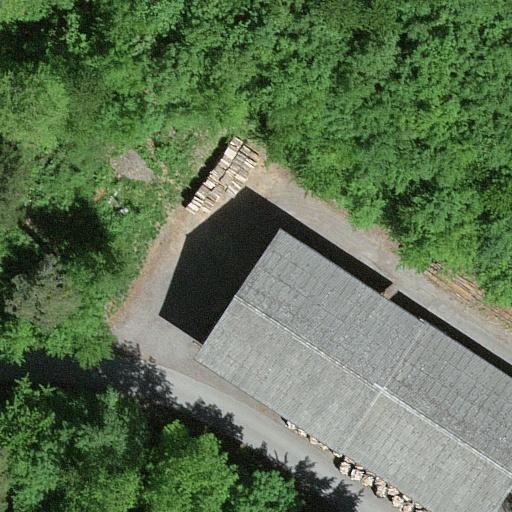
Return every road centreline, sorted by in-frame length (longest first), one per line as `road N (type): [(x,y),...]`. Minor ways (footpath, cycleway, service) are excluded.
road 1 (track): [(370,511),(190,397),(128,377),(0,373)]
road 2 (track): [(128,377),(206,215)]
